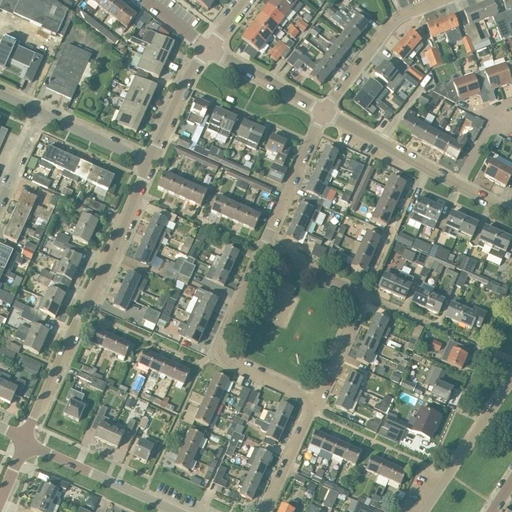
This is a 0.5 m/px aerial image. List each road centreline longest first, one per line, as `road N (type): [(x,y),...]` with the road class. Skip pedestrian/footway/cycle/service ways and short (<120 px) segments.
road 1 (residential): [(25,441),(146,161)]
road 2 (residential): [(313,402),(360,296),(262,250)]
road 3 (residential): [(313,402),(218,357),(262,250)]
road 4 (residential): [(324,112),(392,22),(443,0)]
road 5 (residential): [(176,511),(25,441)]
road 6 (residential): [(423,511),(511,379)]
road 7 (residential): [(457,185),(324,112)]
road 8 (residential): [(262,250),(324,112)]
road 9 (residential): [(324,112),(208,49)]
road 10 (residential): [(146,161),(208,49)]
road 11 (residential): [(265,511),(313,402)]
